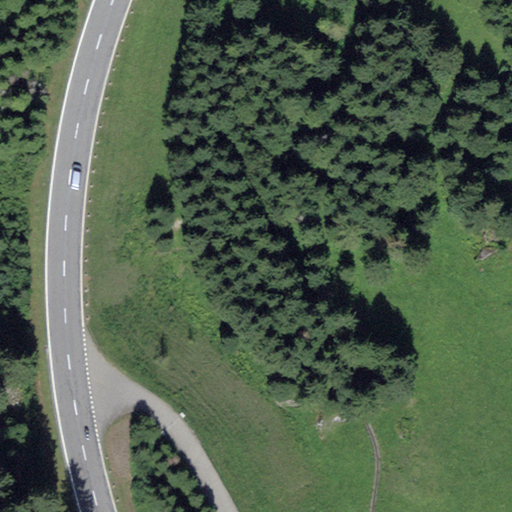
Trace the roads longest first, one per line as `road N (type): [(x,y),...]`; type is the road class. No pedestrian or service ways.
road 1 (primary): [(113,0),(76,124),(64,242),(73,405),(97,511)]
road 2 (track): [(70,373),(133,395),(180,427),(226,511)]
